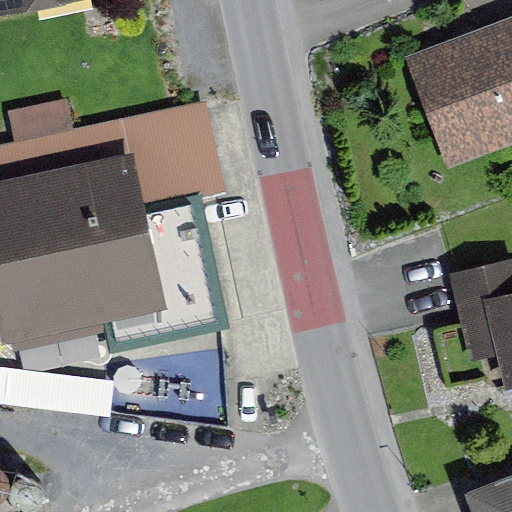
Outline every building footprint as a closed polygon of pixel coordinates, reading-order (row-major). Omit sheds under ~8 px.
[(511,16),(415,56),(458,161),(511,138),(511,16)] [(208,101),(143,114),(161,207),(226,194),(208,101)] [(125,156),(0,179),(0,303),(8,346),(156,317),(125,156)] [(511,290),(471,306),(508,407),(511,406),(511,290)] [(511,511),(511,469),(478,483),(489,511),(511,511)]
